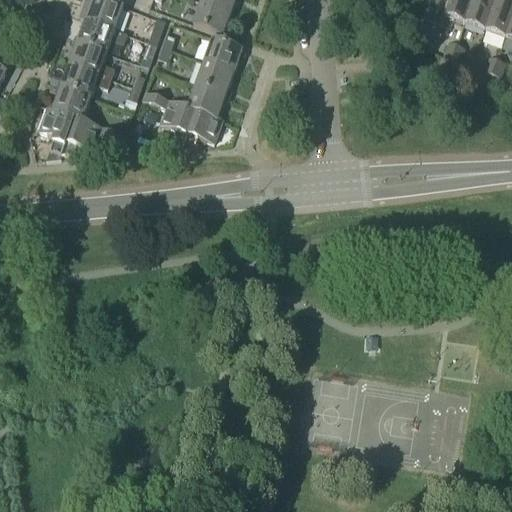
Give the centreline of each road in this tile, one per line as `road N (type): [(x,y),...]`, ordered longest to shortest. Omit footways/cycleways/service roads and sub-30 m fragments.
road 1 (tertiary): [(333,189),(0,215)]
road 2 (residential): [(333,189),(317,0)]
road 3 (tertiary): [(333,189),(511,173)]
